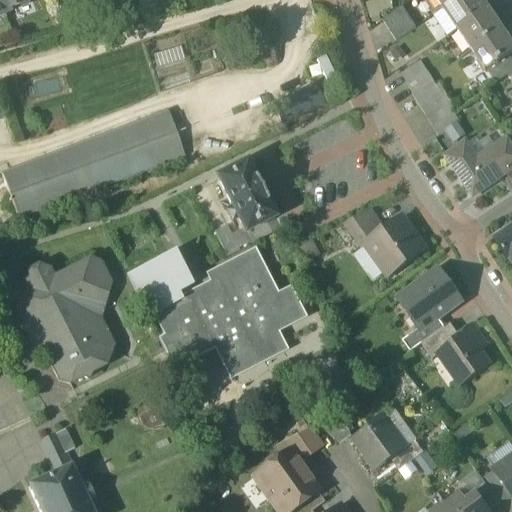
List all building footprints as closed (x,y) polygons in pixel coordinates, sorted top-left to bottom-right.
[(0,0),(0,1),(4,12),(26,3),(25,0),(0,0)] [(389,0),(384,0),(366,5),(370,21),(380,18),(379,16),(393,12),(389,0)] [(435,0),(443,11),(459,0),(435,0)] [(459,0),(443,11),(457,32),(489,11),(481,0),(459,0)] [(382,23),(396,44),(416,30),(402,10),(382,23)] [(457,32),(443,11),(434,18),(448,39),(457,32)] [(457,32),(472,53),(503,31),(489,11),(457,32)] [(511,55),(511,44),(503,31),(472,53),(486,73),(487,72),(496,66),(511,55)] [(152,56),(156,69),(185,61),(181,48),(152,56)] [(511,55),(496,66),(504,79),(511,73),(511,55)] [(400,77),(406,87),(426,74),(420,64),(400,77)] [(504,79),(496,66),(487,72),(495,84),(504,79)] [(406,87),(413,97),(433,85),(431,81),(426,74),(406,87)] [(413,97),(419,107),(439,95),(433,85),(413,97)] [(274,108),(282,125),(322,106),(313,89),(274,108)] [(419,107),(425,118),(446,105),(439,95),(419,107)] [(425,118),(432,128),(452,115),(446,105),(425,118)] [(2,174),(19,219),(185,157),(168,113),(2,174)] [(458,125),(452,115),(432,128),(438,138),(445,133),(453,129),(458,125)] [(458,125),(453,129),(460,140),(466,136),(459,125),(458,125)] [(453,129),(445,133),(452,145),(460,140),(453,129)] [(476,139),(466,146),(476,161),(495,149),(487,138),(479,143),(476,139)] [(446,158),(474,197),(511,170),(511,147),(507,140),(495,149),(476,161),(466,146),(465,145),(446,158)] [(215,180),(244,235),(262,226),(274,220),(245,164),(215,180)] [(344,224),(362,249),(366,246),(365,244),(382,232),(369,212),(344,224)] [(366,246),(388,278),(424,252),(401,219),(382,232),(365,244),(366,246)] [(262,226),(244,235),(249,246),(267,237),(262,226)] [(511,226),(494,239),(511,265),(511,226)] [(215,235),(224,254),(236,248),(227,229),(215,235)] [(214,346),(230,377),(283,349),(274,331),(302,317),(289,292),(277,299),(260,266),(253,253),(208,276),(212,284),(202,290),(202,289),(178,302),(154,314),(166,338),(161,340),(174,366),(214,346)] [(154,314),(178,302),(174,295),(189,288),(172,256),(129,278),(144,308),(150,305),(154,314)] [(58,382),(69,385),(82,378),(88,380),(91,371),(107,363),(111,352),(95,321),(99,319),(103,308),(100,302),(106,299),(110,284),(100,264),(90,259),(53,278),(49,271),(38,268),(28,273),(24,284),(28,291),(16,298),(12,309),(22,328),(33,332),(37,339),(35,340),(34,346),(38,354),(43,355),(44,354),(58,382)] [(419,330),(420,331),(437,319),(460,302),(438,271),(398,300),(399,303),(404,299),(413,311),(408,314),(419,330)] [(399,303),(408,314),(413,311),(404,299),(399,303)] [(410,353),(421,345),(444,329),(437,319),(420,331),(419,330),(402,342),(410,353)] [(440,355),(461,386),(490,365),(481,352),(488,347),(472,325),(453,338),(436,350),(440,355)] [(446,328),(444,329),(421,345),(432,361),(440,355),(436,350),(453,338),(446,328)] [(351,440),(374,472),(390,461),(404,451),(390,431),(392,430),(383,418),(351,440)] [(290,453),(297,464),(320,448),(307,430),(276,447),(283,458),(290,453)] [(65,431),(53,436),(60,450),(62,449),(62,450),(61,451),(64,455),(74,451),(65,431)] [(40,442),(56,475),(69,469),(67,464),(68,463),(68,462),(67,463),(64,455),(61,451),(62,450),(62,449),(60,450),(53,436),(40,442)] [(390,461),(399,472),(423,455),(415,443),(404,451),(390,461)] [(499,468),(511,459),(511,444),(511,443),(491,457),(499,468)] [(253,479),(276,511),(290,511),(318,492),(297,464),(290,453),(283,458),(253,479)] [(499,468),(491,457),(486,460),(495,472),(499,468)] [(511,498),(511,459),(499,468),(495,472),(494,473),(508,492),(511,498)] [(28,488),(39,511),(89,511),(86,505),(92,502),(85,486),(79,490),(69,469),(56,475),(28,488)] [(482,481),(485,486),(496,500),(508,492),(494,473),(482,481)] [(490,511),(499,506),(496,500),(485,486),(475,493),(488,511),(490,511)] [(458,492),(443,503),(449,511),(488,511),(475,493),(465,501),(458,492)] [(449,511),(443,503),(442,501),(439,503),(440,504),(429,511),(449,511)]
